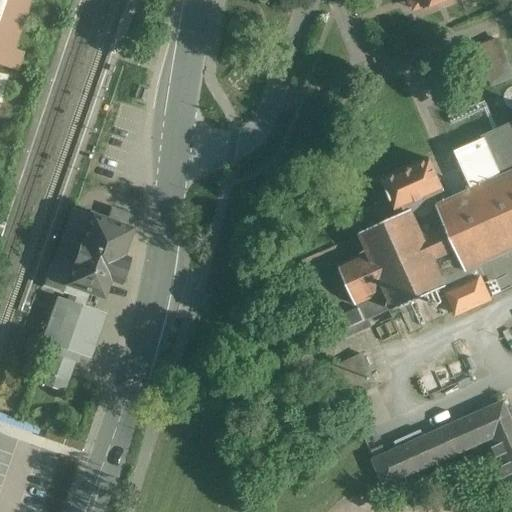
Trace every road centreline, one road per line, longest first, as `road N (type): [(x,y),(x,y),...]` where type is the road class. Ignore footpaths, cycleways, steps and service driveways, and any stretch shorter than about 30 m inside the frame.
road 1 (tertiary): [(173,147),(141,358),(89,511)]
road 2 (residential): [(173,147),(244,140),(270,111),(310,0)]
road 3 (tertiary): [(200,0),(173,147)]
